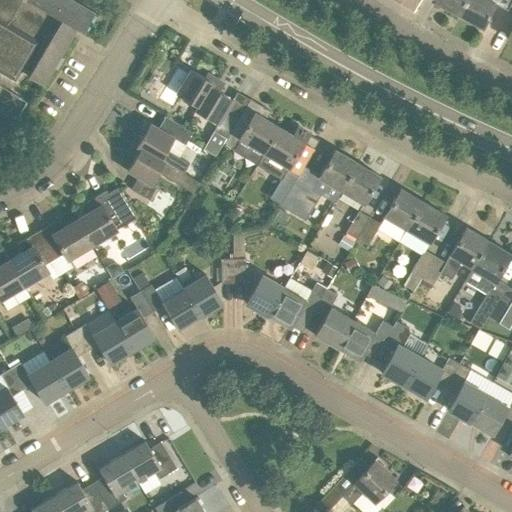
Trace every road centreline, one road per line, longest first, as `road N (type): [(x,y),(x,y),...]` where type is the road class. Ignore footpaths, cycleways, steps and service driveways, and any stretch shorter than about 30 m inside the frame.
road 1 (residential): [(153,7),(344,120),(511,206)]
road 2 (residential): [(511,500),(238,350),(169,381)]
road 3 (tertiary): [(511,150),(227,0)]
road 4 (residential): [(0,194),(60,158),(153,7)]
road 5 (residential): [(169,381),(0,491)]
road 6 (residential): [(511,83),(354,0)]
road 7 (residential): [(255,511),(169,381)]
